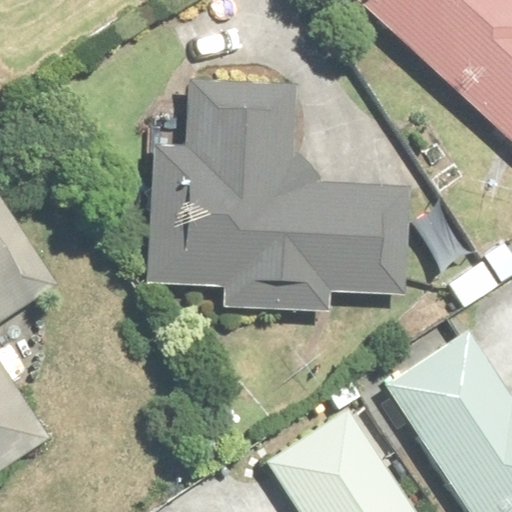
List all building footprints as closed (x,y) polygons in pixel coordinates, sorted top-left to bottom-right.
[(511,0),(344,0),(511,153),(511,0)] [(295,192),(300,96),(173,89),(170,157),(152,156),(145,291),(218,295),(217,315),(323,321),(324,301),(398,305),(404,198),(295,192)] [(0,325),(49,294),(0,218),(0,475),(42,448),(0,383),(0,325)] [(511,279),(511,259),(503,247),(446,291),(465,316),(511,279)] [(511,511),(511,404),(506,408),(463,344),(385,395),(461,511),(511,511)] [(401,511),(344,423),(267,473),(292,511),(401,511)]
